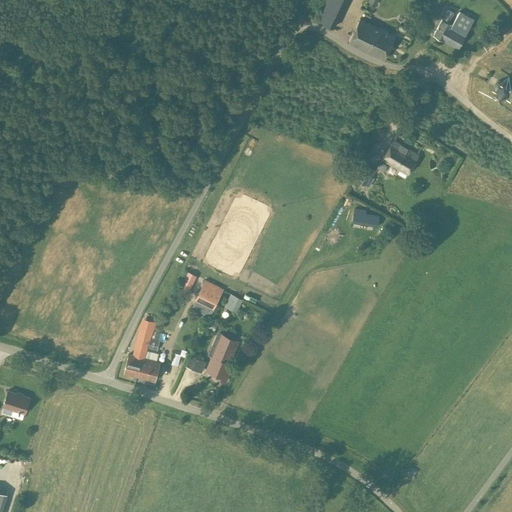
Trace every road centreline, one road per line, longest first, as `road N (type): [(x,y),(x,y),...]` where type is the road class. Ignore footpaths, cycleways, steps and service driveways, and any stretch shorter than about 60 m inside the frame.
road 1 (unclassified): [(511,138),(427,73),(372,61),(299,27),(287,35),(102,380)]
road 2 (unclassified): [(398,511),(330,453),(102,380)]
